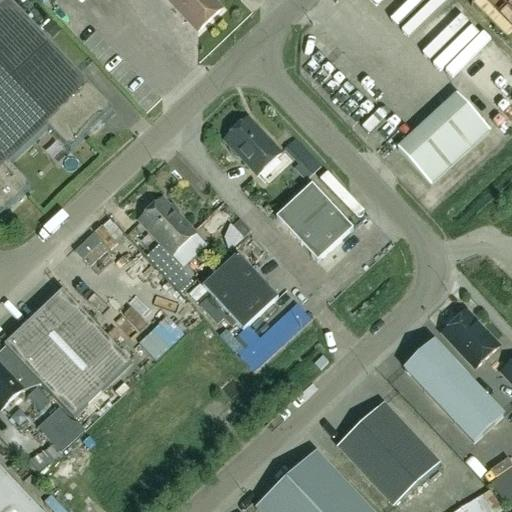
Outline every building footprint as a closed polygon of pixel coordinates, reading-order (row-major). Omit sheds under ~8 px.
[(198,33),(222,11),(211,0),(170,0),(168,2),(198,33)] [(0,218),(0,219),(31,190),(9,167),(48,130),(70,153),(113,113),(8,2),(0,9),(0,218)] [(452,37),(475,15),(466,6),(443,28),(452,37)] [(44,31),(52,39),(60,32),(52,23),(44,31)] [(457,97),(397,151),(430,187),(490,133),(457,97)] [(257,178),(281,155),(248,120),(224,142),(257,178)] [(296,140),(284,152),(298,167),(294,171),(306,183),(322,168),(296,140)] [(317,264),(353,232),(312,187),(276,220),(317,264)] [(172,258),(195,235),(162,200),(138,223),(172,258)] [(93,252),(105,242),(119,258),(137,241),(114,215),(84,242),(93,252)] [(237,217),(230,227),(246,237),(252,227),(237,217)] [(331,281),(339,289),(391,239),(382,231),(331,281)] [(220,273),(202,289),(215,302),(228,317),(224,321),(232,329),(236,325),(243,333),(260,317),(278,300),(258,279),(237,257),(220,273)] [(0,412),(0,413),(22,392),(40,386),(73,421),(131,366),(62,293),(4,348),(6,350),(0,355),(0,412)] [(207,300),(199,307),(217,326),(225,318),(207,300)] [(178,310),(168,317),(180,335),(191,327),(178,310)] [(442,336),(475,371),(498,349),(466,314),(442,336)] [(473,445),(503,418),(434,344),(404,372),(473,445)] [(511,362),(499,375),(511,388),(511,362)] [(438,466),(383,408),(338,450),(393,508),(438,466)] [(58,411),(38,430),(61,455),(84,433),(78,426),(71,424),(58,411)] [(499,474),(511,463),(511,450),(493,465),(499,474)] [(257,511),(369,511),(316,455),(256,511),(257,511)] [(0,511),(39,511),(0,470),(0,511)] [(48,494),(60,511),(67,511),(75,507),(61,486),(48,494)]
